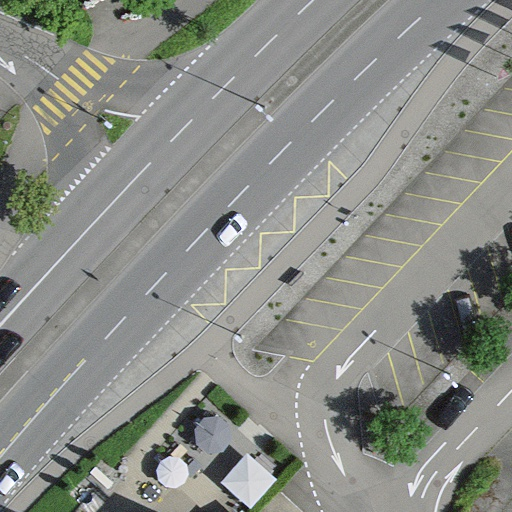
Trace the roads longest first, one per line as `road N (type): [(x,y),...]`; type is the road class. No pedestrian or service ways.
road 1 (primary): [(0,456),(133,308),(441,0)]
road 2 (residential): [(511,184),(334,378),(328,418),(340,458),(390,511)]
road 3 (unknown): [(328,418),(133,308)]
road 4 (primary): [(108,209),(0,326)]
road 5 (primary): [(216,94),(108,209)]
road 6 (residential): [(421,511),(433,477),(511,392)]
road 7 (residential): [(216,94),(74,88)]
road 8 (primary): [(312,0),(216,94)]
road 9 (residential): [(74,88),(108,209)]
